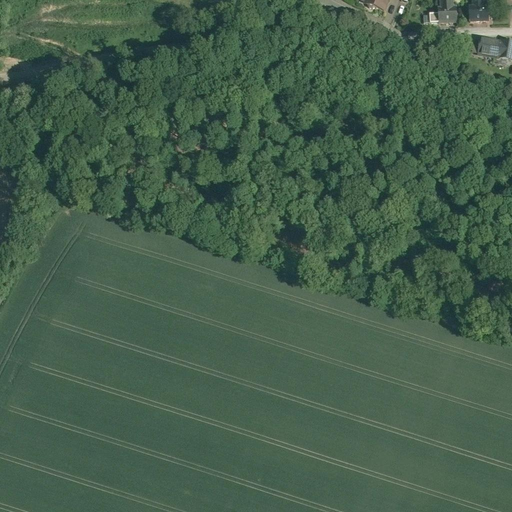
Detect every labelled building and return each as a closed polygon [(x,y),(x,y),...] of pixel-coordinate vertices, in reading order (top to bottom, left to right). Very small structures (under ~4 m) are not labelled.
[(392,0),(364,0),(363,6),(369,8),(367,14),(386,20),(392,2),(392,0)] [(392,0),(392,2),(396,3),(395,4),(408,8),(410,0),(392,0)] [(471,1),(472,12),(469,12),(470,28),(488,28),(488,12),(485,12),(484,1),(483,1),(473,1),(471,1)] [(440,14),(438,14),(438,21),(439,31),(457,30),(457,13),(454,13),(453,3),(440,4),(440,14)] [(498,67),(500,49),(481,46),(477,65),(498,67)] [(511,48),(500,47),(500,49),(498,67),(511,68),(511,48)]
